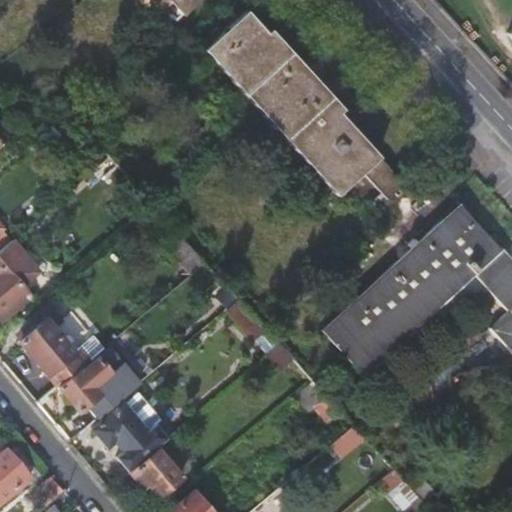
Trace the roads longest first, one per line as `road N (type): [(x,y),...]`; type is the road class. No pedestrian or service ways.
road 1 (secondary): [(393,0),(511,128)]
road 2 (residential): [(106,511),(0,384)]
